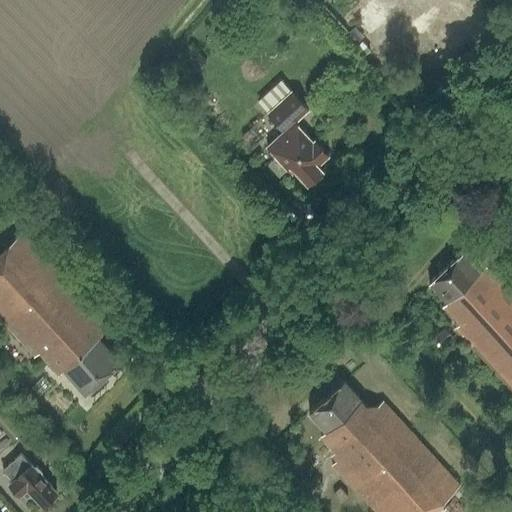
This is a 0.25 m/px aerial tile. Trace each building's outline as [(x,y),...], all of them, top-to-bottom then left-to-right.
[(388,0),(421,34),(446,11),(436,0),(388,0)] [(353,48),(364,37),(355,28),(344,39),(353,48)] [(308,183),(311,181),(312,181),(313,181),(315,180),(317,179),(317,178),(318,177),(319,176),(319,175),(320,174),(320,173),(323,170),(318,164),(328,155),(315,140),(313,142),(295,122),(305,113),(276,82),(256,100),(284,131),(267,146),(277,156),(269,163),(279,174),(290,164),(308,183)] [(103,319),(23,231),(0,252),(0,317),(35,356),(40,352),(59,373),(64,369),(85,393),(120,361),(98,337),(103,333),(103,319)] [(511,391),(511,285),(503,276),(499,281),(486,267),(481,271),(462,252),(429,283),(447,302),(443,306),(460,324),(455,329),(511,391)] [(377,511),(429,511),(460,485),(383,401),(378,405),(366,405),(344,381),(309,412),(326,430),(321,435),(339,454),(334,458),(347,472),(343,476),(377,511)] [(55,494),(57,492),(41,475),(41,471),(37,466),(33,466),(31,464),(21,453),(3,470),(13,480),(10,483),(20,495),(27,489),(43,505),(45,503),(49,503),(54,498),(55,494)] [(511,511),(511,490),(505,483),(474,511),(511,511)] [(342,502),(348,496),(340,487),(334,493),(342,502)]
